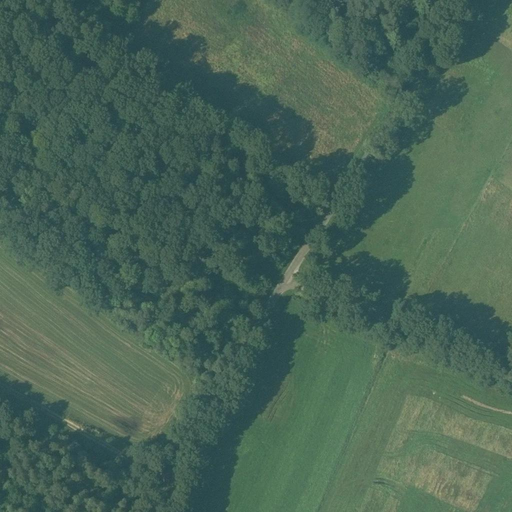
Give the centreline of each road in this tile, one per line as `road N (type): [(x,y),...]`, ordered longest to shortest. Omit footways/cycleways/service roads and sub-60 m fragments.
road 1 (unclassified): [(287,277),(466,0)]
road 2 (unclassified): [(150,511),(203,405),(287,277)]
road 3 (unclassified): [(287,277),(511,372)]
road 4 (track): [(167,481),(0,385)]
